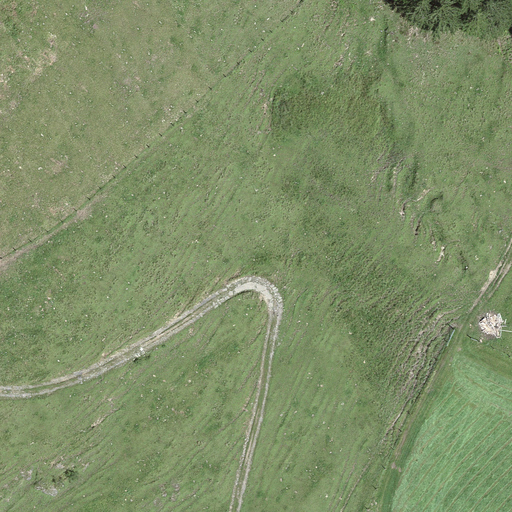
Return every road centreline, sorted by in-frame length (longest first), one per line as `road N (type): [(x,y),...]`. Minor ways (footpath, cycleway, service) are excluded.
road 1 (track): [(237,511),(273,326),(275,303),(259,285),(225,292),(97,369),(0,391)]
road 2 (track): [(384,511),(400,456),(511,248)]
